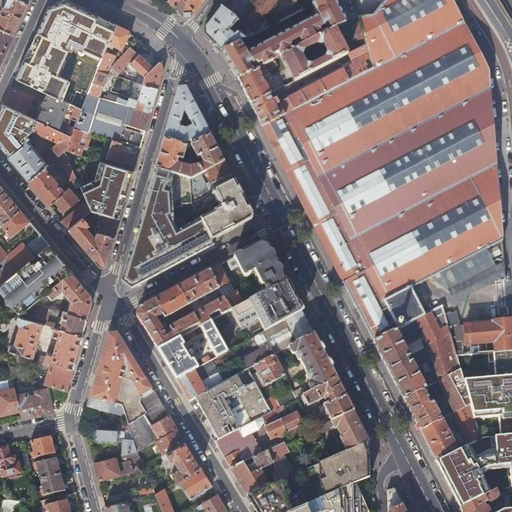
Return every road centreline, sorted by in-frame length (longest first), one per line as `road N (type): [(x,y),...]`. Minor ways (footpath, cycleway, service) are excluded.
road 1 (secondary): [(405,456),(284,222)]
road 2 (residential): [(183,43),(106,294)]
road 3 (residential): [(243,511),(117,308)]
road 4 (secondary): [(284,222),(183,43)]
road 5 (residential): [(117,308),(284,222)]
road 6 (residential): [(106,294),(0,172)]
road 7 (residential): [(106,294),(70,418)]
